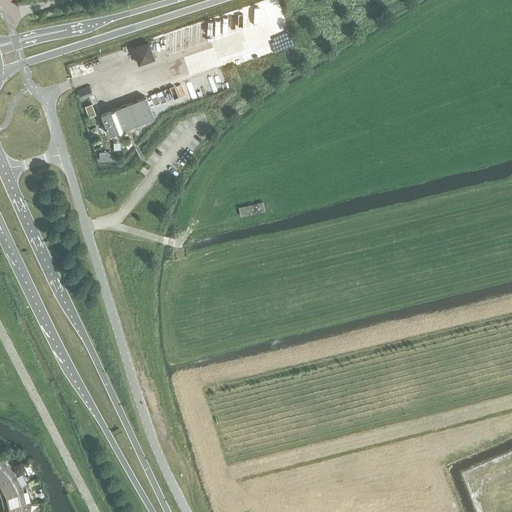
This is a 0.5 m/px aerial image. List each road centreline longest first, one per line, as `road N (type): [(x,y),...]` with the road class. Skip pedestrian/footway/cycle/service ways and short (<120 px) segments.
road 1 (unclassified): [(187,511),(142,413),(63,153)]
road 2 (secondary): [(165,511),(4,169)]
road 3 (secondary): [(3,227),(153,511)]
road 4 (secondary): [(22,64),(217,0)]
road 5 (secondary): [(174,0),(50,33)]
